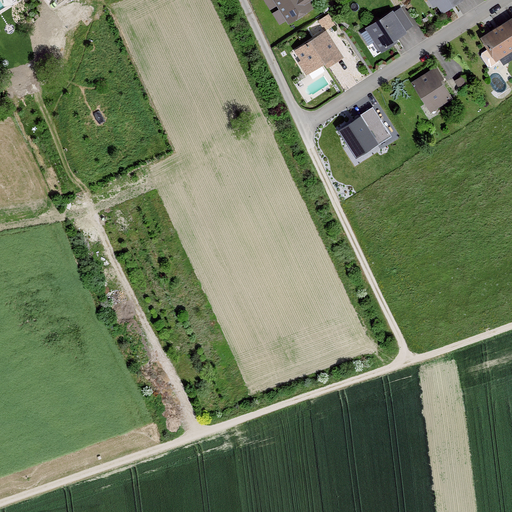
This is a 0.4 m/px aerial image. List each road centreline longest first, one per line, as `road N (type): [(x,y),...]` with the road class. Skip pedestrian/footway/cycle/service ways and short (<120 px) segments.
road 1 (track): [(511,326),(0,503)]
road 2 (residential): [(502,0),(303,128),(243,0)]
road 3 (track): [(303,128),(410,361)]
